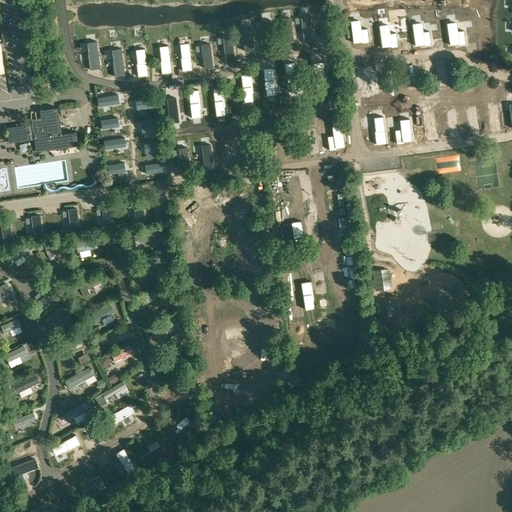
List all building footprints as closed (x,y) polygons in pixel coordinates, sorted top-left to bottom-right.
[(210,85),(211,97),(220,96),(218,84),(210,85)] [(190,89),(186,94),(196,101),(199,96),(190,89)] [(142,104),(143,111),(158,108),(157,101),(142,104)] [(32,123),(7,127),(9,142),(34,139),(36,151),(78,145),(76,132),(62,134),(58,107),(40,110),(41,117),(31,119),(32,123)] [(423,166),(421,161),(405,170),(408,174),(423,166)] [(273,180),(281,183),(285,173),(276,170),(273,180)] [(346,192),(346,182),(334,182),(334,192),(346,192)] [(158,229),(133,235),(135,244),(160,239),(158,229)] [(120,237),(112,239),(114,249),(122,247),(120,237)] [(96,238),(76,243),(78,252),(80,252),(90,249),(98,248),(96,238)] [(63,239),(45,247),(48,254),(67,246),(63,239)] [(24,245),(8,257),(13,263),(14,262),(22,255),(29,251),(24,245)] [(155,253),(134,264),(137,270),(152,262),(158,273),(164,270),(155,253)] [(84,282),(78,284),(84,297),(90,293),(88,289),(94,286),(104,281),(105,281),(102,275),(85,284),(84,282)] [(0,287),(0,302),(13,296),(7,284),(0,287)] [(164,286),(144,296),(148,303),(168,292),(164,286)] [(170,292),(173,297),(178,294),(176,289),(170,292)] [(66,310),(65,300),(49,301),(49,311),(66,310)] [(111,304),(92,315),(96,322),(101,319),(110,314),(115,312),(111,304)] [(169,318),(150,328),(154,335),(173,325),(169,318)] [(18,319),(1,326),(4,333),(10,330),(19,326),(20,326),(18,319)] [(124,326),(105,336),(109,342),(118,337),(128,332),(124,326)] [(79,330),(57,341),(61,349),(70,345),(79,340),(83,338),(79,330)] [(184,338),(181,332),(169,338),(173,344),(184,338)] [(186,340),(163,354),(166,359),(190,345),(186,340)] [(23,345),(5,354),(8,361),(19,356),(27,352),(23,345)] [(129,345),(111,354),(115,361),(132,351),(129,345)] [(122,366),(128,363),(125,357),(119,359),(122,366)] [(90,366),(65,381),(70,388),(85,380),(94,375),(95,374),(90,366)] [(35,374),(13,384),(17,393),(19,392),(30,387),(39,382),(35,374)] [(111,384),(118,380),(115,374),(107,378),(111,384)] [(108,402),(105,398),(115,393),(126,387),(126,386),(123,380),(94,398),(97,402),(99,407),(108,402)] [(180,384),(183,389),(192,385),(190,380),(180,384)] [(178,397),(172,400),(175,406),(194,395),(191,389),(186,392),(178,397)] [(84,403),(65,414),(69,421),(74,418),(84,412),(88,410),(84,403)] [(120,410),(101,422),(104,428),(113,422),(124,416),(120,410)] [(34,411),(13,420),(16,427),(36,418),(34,411)] [(198,431),(190,421),(177,432),(173,436),(177,440),(185,433),(188,431),(193,436),(198,431)] [(95,423),(88,426),(95,441),(101,438),(95,423)] [(65,446),(74,440),(79,437),(82,443),(87,440),(80,429),(55,445),(58,450),(65,446)] [(150,438),(156,445),(166,436),(160,430),(150,438)] [(9,432),(3,435),(6,442),(12,439),(9,432)] [(31,441),(10,451),(13,458),(34,448),(31,441)] [(150,451),(140,457),(144,464),(164,452),(160,445),(159,445),(150,451)] [(123,479),(133,471),(131,469),(131,468),(127,463),(126,463),(117,469),(109,476),(113,481),(120,475),(123,479)] [(95,470),(85,476),(88,481),(98,475),(95,470)] [(83,492),(86,499),(106,489),(99,476),(92,480),(95,486),(83,492)]
